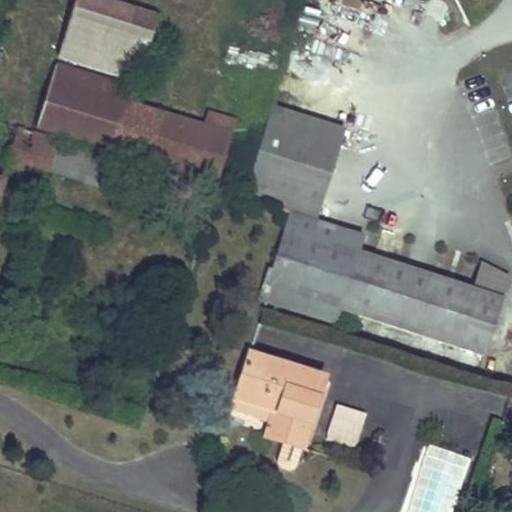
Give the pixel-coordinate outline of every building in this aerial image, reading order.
[(161,19),(98,0),(74,0),(59,50),(143,76),(161,19)] [(286,17),(248,6),(242,26),(279,38),(286,17)] [(47,82),(205,133),(234,141),(238,125),(211,116),(207,129),(131,105),(136,89),(54,62),(47,82)] [(37,124),(220,182),(234,141),(205,133),(47,82),(37,124)] [(264,150),(248,200),(288,212),(310,219),(320,222),(336,173),(349,131),(277,108),(264,150)] [(20,130),(11,161),(93,186),(103,155),(62,144),(23,131),(20,130)] [(103,155),(93,186),(109,192),(118,160),(103,155)] [(284,312),(338,329),(343,314),(362,253),(366,236),(310,219),(288,212),(263,305),(284,312)] [(476,289),(362,253),(343,314),(486,359),(505,299),(476,289)] [(476,289),(505,299),(511,279),(484,262),(476,289)] [(305,469),(332,379),(256,357),(238,417),(266,426),(269,420),(281,423),(275,439),(292,444),(286,464),(289,469),(299,472),(305,469)] [(366,414),(337,405),(327,437),(356,446),(366,414)]
